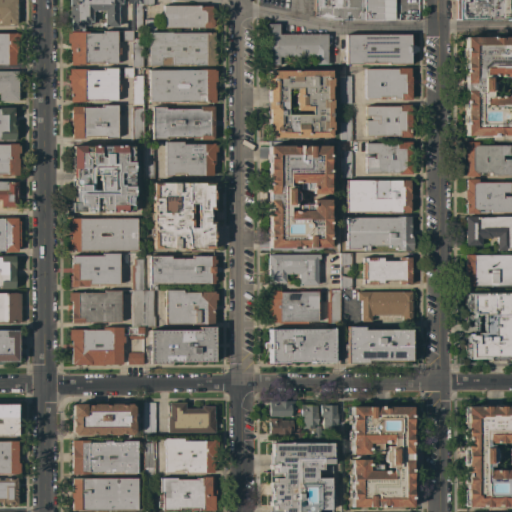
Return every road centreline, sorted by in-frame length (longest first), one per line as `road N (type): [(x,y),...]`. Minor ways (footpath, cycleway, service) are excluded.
road 1 (residential): [(238,0),(234,511)]
road 2 (tertiary): [(42,0),(42,511)]
road 3 (residential): [(511,381),(42,384)]
road 4 (residential): [(439,381),(438,27)]
road 5 (residential): [(439,511),(439,381)]
